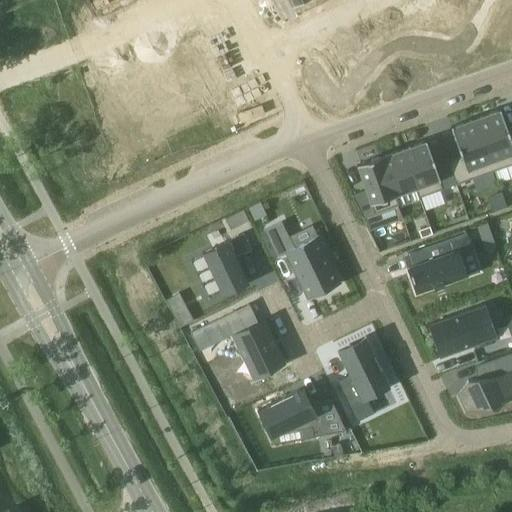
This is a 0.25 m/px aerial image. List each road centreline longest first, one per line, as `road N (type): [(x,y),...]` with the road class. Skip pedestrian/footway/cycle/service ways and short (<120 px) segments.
road 1 (residential): [(18,267),(301,138)]
road 2 (secondary): [(150,511),(18,267)]
road 3 (residential): [(301,138),(511,66)]
road 4 (residential): [(384,307),(450,443),(511,430)]
road 5 (residential): [(301,138),(384,307)]
road 6 (residential): [(393,0),(272,58)]
